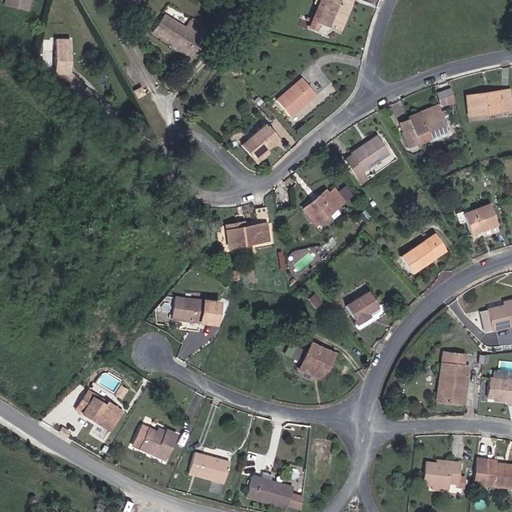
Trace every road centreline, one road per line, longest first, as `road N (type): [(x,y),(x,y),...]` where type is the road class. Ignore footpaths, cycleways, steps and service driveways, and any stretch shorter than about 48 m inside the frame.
road 1 (residential): [(511,260),(440,295),(404,333),(367,428)]
road 2 (unclassified): [(206,511),(113,474),(0,405)]
road 3 (residential): [(269,182),(252,193),(180,189),(162,169),(175,138),(206,140),(235,172)]
road 4 (residential): [(158,355),(206,385),(268,408),(367,428)]
road 5 (residential): [(511,432),(446,424),(367,428)]
road 6 (residential): [(511,55),(375,100)]
road 7 (residential): [(375,100),(269,182)]
